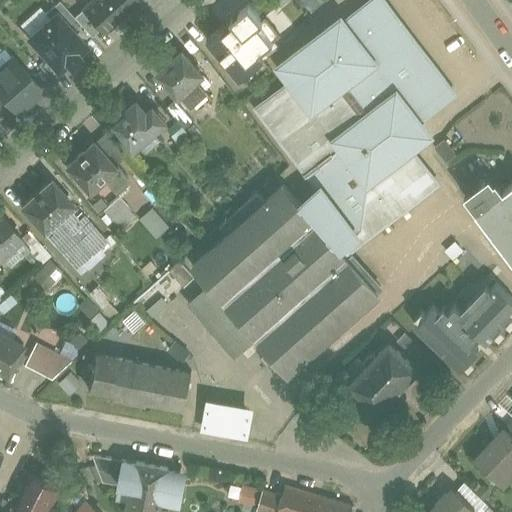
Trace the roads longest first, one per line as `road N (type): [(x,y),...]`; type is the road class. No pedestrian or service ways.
road 1 (unknown): [(435,180),(504,114),(503,95),(477,70),(447,71),(245,250),(238,261),(266,341),(256,456)]
road 2 (residential): [(0,398),(91,424),(390,482)]
road 3 (residential): [(0,157),(182,0)]
road 4 (residential): [(390,482),(511,360)]
